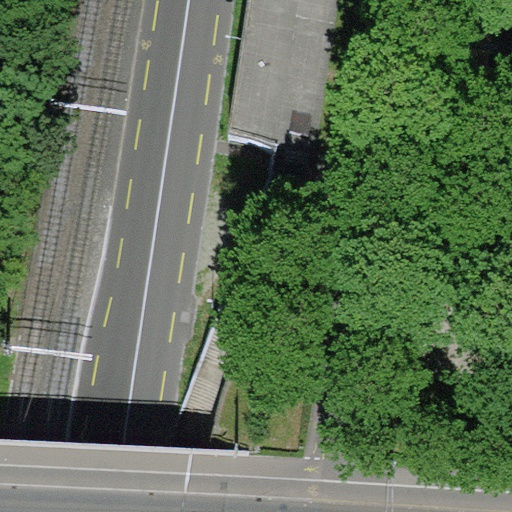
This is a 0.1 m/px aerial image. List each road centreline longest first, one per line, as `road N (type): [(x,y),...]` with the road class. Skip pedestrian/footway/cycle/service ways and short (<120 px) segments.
road 1 (secondary): [(118,441),(187,0)]
road 2 (primary): [(320,511),(0,494)]
